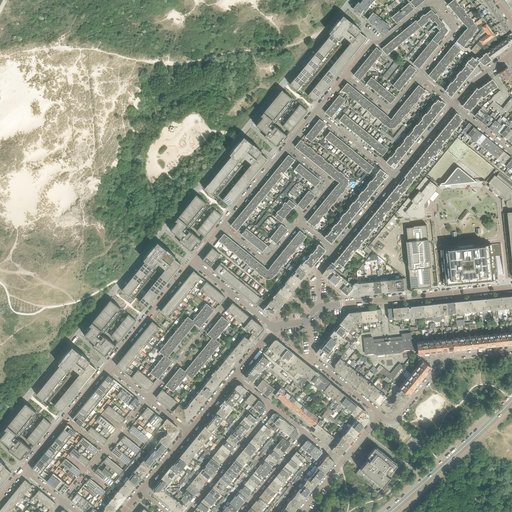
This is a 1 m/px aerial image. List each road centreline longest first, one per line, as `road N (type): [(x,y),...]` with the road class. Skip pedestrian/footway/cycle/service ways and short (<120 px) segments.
road 1 (residential): [(511,287),(319,306)]
road 2 (tertiary): [(392,511),(511,401)]
road 3 (residential): [(511,350),(448,358),(397,418),(381,415)]
road 4 (residential): [(186,511),(272,405)]
road 5 (residential): [(148,397),(62,502)]
road 6 (residential): [(193,261),(108,366)]
road 7 (residential): [(232,293),(148,397)]
road 8 (residential): [(108,366),(23,469)]
road 9 (residential): [(301,511),(381,415)]
